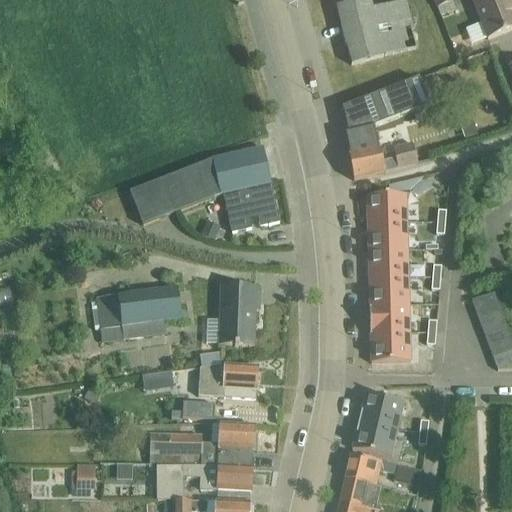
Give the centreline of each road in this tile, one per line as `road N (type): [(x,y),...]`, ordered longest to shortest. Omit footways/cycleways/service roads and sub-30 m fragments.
road 1 (residential): [(0,253),(78,230),(243,258),(329,257)]
road 2 (tertiary): [(329,257),(310,144),(270,0)]
road 3 (residential): [(330,384),(511,383)]
road 4 (tertiary): [(304,511),(330,384)]
road 5 (tertiary): [(330,384),(329,257)]
